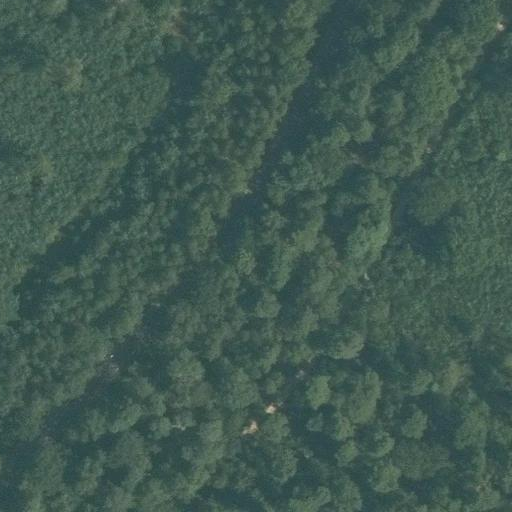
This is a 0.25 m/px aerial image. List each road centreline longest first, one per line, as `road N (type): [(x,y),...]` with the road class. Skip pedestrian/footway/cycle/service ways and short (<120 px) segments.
road 1 (track): [(510,0),(318,351),(171,511)]
road 2 (tertiary): [(0,480),(206,258),(285,139),(355,0)]
